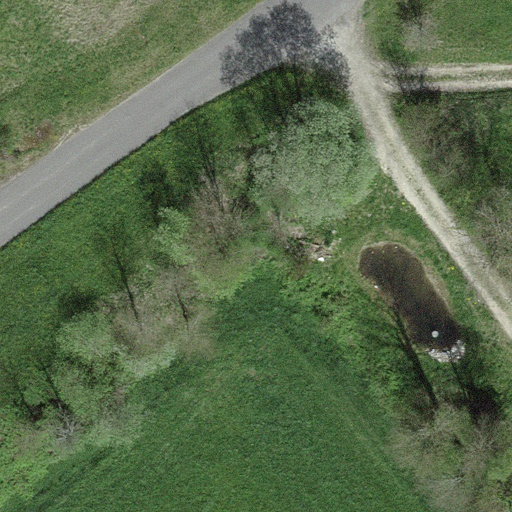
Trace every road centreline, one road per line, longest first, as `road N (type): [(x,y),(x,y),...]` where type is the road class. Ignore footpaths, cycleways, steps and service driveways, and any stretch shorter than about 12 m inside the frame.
road 1 (unclassified): [(0,223),(320,0)]
road 2 (track): [(312,6),(356,71),(396,163),(511,317)]
road 3 (track): [(356,71),(422,80),(511,73)]
